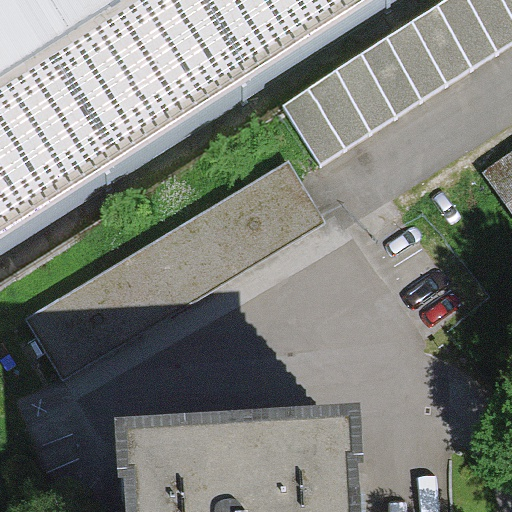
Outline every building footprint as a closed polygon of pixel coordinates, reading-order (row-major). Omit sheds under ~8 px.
[(0,0),(0,246),(388,0),(0,0)] [(511,0),(446,0),(275,108),(316,172),(511,48),(511,0)] [(511,151),(482,172),(511,214),(511,151)] [(287,163),(26,320),(62,380),(323,223),(287,163)] [(351,445),(115,457),(117,504),(130,503),(130,511),(341,511),(341,493),(353,493),(351,445)]
